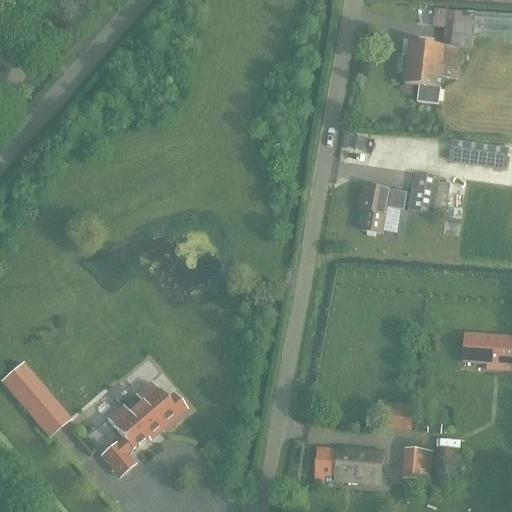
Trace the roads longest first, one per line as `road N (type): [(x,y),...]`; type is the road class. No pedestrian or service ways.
road 1 (unclassified): [(260,511),(353,0)]
road 2 (unclassified): [(0,161),(137,0)]
